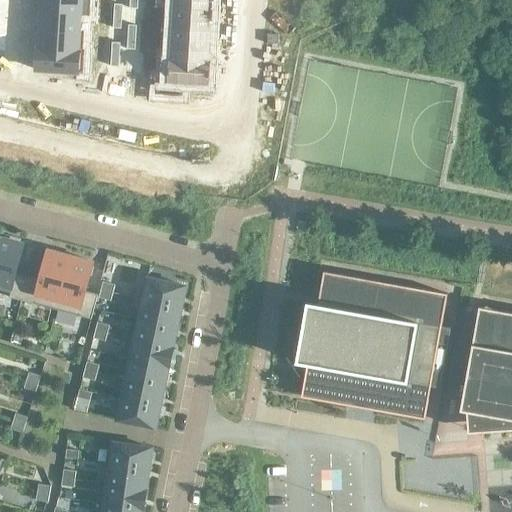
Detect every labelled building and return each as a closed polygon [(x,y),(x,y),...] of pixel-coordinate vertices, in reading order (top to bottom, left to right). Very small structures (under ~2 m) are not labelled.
[(41,0),(41,12),(90,15),(90,0),(41,0)] [(138,9),(138,0),(130,0),(130,9),(138,9)] [(164,0),(163,19),(212,22),(213,2),(184,0),(164,0)] [(511,0),(483,0),(488,19),(490,18),(496,42),(488,88),(493,108),(511,111),(511,0)] [(114,17),(122,17),(123,5),(115,5),(114,17)] [(41,12),(40,31),(84,34),(84,33),(79,33),(80,16),(90,16),(90,15),(41,12)] [(121,29),(122,17),(114,17),(113,28),(121,29)] [(163,19),(163,20),(173,21),(172,40),(210,43),(212,22),(163,19)] [(129,26),(128,38),(136,38),(137,26),(129,26)] [(37,49),(37,50),(84,53),(84,52),(83,52),(84,34),(40,31),(39,49),(37,49)] [(136,38),(128,38),(127,50),(135,50),(136,38)] [(164,59),(164,60),(211,63),(211,62),(209,62),(210,43),(172,40),(170,60),(164,59)] [(112,55),(119,56),(120,44),(112,43),(112,55)] [(37,50),(36,70),(83,73),(84,53),(37,50)] [(119,67),(119,56),(112,55),(111,67),(119,67)] [(158,81),(158,94),(181,96),(182,84),(209,86),(211,63),(164,60),(163,81),(158,81)] [(0,289),(11,293),(9,298),(21,301),(28,277),(16,274),(24,244),(19,243),(20,239),(6,235),(5,239),(1,238),(0,237),(0,289)] [(28,277),(21,301),(34,305),(56,311),(59,301),(70,257),(47,251),(40,280),(28,277)] [(59,301),(56,311),(79,317),(91,320),(98,295),(86,292),(93,263),(70,257),(59,301)] [(307,303),(297,362),(308,364),(306,372),(302,396),(302,397),(349,405),(350,400),(379,405),(378,410),(425,419),(431,387),(440,388),(451,329),(441,327),(447,294),(416,289),(389,284),(389,287),(380,285),(380,282),(375,281),(324,272),(318,305),(307,303)] [(181,308),(186,287),(148,279),(143,300),(181,308)] [(113,293),(115,286),(103,282),(101,290),(113,293)] [(111,301),(113,293),(101,290),(99,298),(111,301)] [(177,328),(181,308),(143,300),(139,320),(177,328)] [(511,314),(486,306),(485,309),(479,307),(461,411),(467,412),(469,433),(511,430),(511,314)] [(173,348),(177,328),(139,320),(135,340),(173,348)] [(108,334),(110,326),(98,323),(96,331),(108,334)] [(106,342),(108,334),(96,331),(94,338),(106,342)] [(169,368),(173,348),(135,340),(130,360),(168,368),(169,368)] [(164,388),(168,368),(130,360),(126,380),(164,388)] [(97,373),(99,366),(87,362),(85,370),(97,373)] [(95,381),(97,373),(85,370),(83,378),(95,381)] [(38,384),(41,377),(29,373),(26,380),(38,384)] [(36,392),(38,384),(26,380),(24,388),(36,392)] [(160,408),(164,388),(126,380),(122,400),(160,408)] [(90,401),(92,393),(80,390),(78,398),(90,401)] [(155,429),(160,408),(122,400),(117,420),(155,429)] [(25,425),(28,418),(16,414),(13,422),(25,425)] [(23,433),(25,425),(13,422),(11,429),(23,433)] [(149,470),(152,449),(113,443),(110,464),(149,470)] [(78,460),(79,451),(67,450),(66,458),(78,460)] [(466,457),(475,510),(490,508),(480,455),(466,457)] [(146,490),(149,470),(110,464),(107,485),(146,490)] [(75,480),(76,472),(64,470),(63,478),(75,480)] [(74,488),(75,480),(63,478),(62,486),(74,488)] [(50,495),(51,487),(39,485),(38,493),(50,495)] [(143,510),(146,490),(107,485),(104,505),(143,510)] [(48,503),(50,495),(38,493),(36,501),(48,503)]
